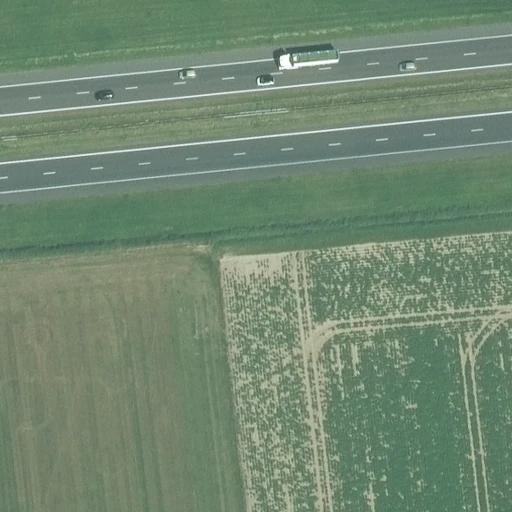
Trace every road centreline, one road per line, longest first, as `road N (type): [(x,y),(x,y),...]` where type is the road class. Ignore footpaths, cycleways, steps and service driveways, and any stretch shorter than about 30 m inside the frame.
road 1 (motorway): [(0,181),(511,130)]
road 2 (motorway): [(511,54),(0,102)]
